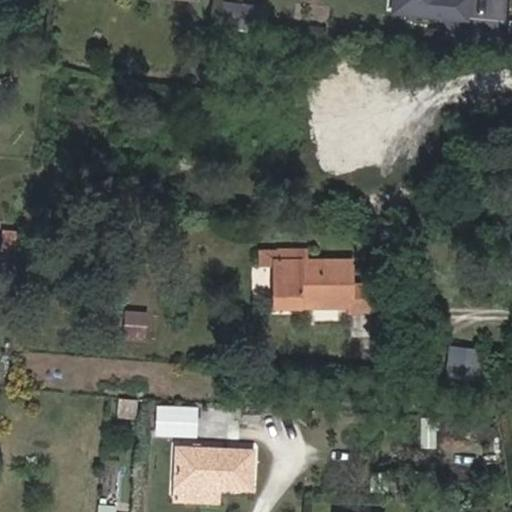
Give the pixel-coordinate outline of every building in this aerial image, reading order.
[(263,30),(265,4),(222,0),(220,27),(263,30)] [(393,0),(393,12),(409,14),(410,0),(393,0)] [(410,0),(409,14),(466,19),(467,0),(410,0)] [(387,162),(367,74),(312,86),(332,174),(387,162)] [(369,219),(401,216),(399,192),(367,195),(369,219)] [(279,251),(279,305),(350,304),(351,310),(380,310),(379,284),(351,285),(350,261),(308,261),(307,251),(279,251)] [(254,292),(268,293),(269,268),(256,267),(254,292)] [(146,342),(148,309),(121,307),(119,340),(146,342)] [(479,379),(479,345),(445,345),(445,379),(479,379)] [(121,398),(119,417),(135,419),(137,400),(121,398)] [(170,434),(196,436),(197,409),(171,408),(170,434)] [(420,423),(420,446),(435,446),(435,423),(420,423)] [(176,483),(249,486),(249,452),(177,448),(176,483)]
